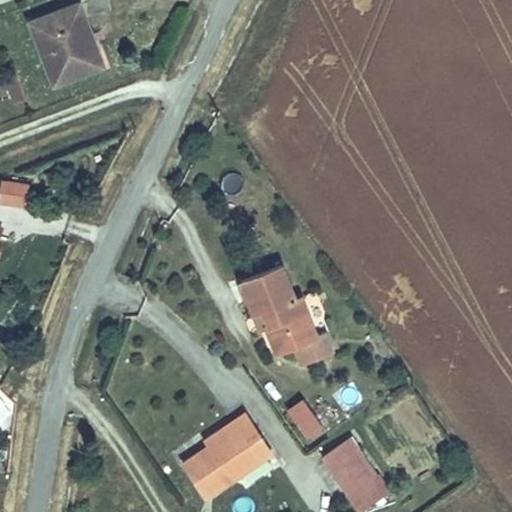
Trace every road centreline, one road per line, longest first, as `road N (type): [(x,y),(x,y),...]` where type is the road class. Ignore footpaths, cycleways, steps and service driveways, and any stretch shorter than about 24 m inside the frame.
road 1 (unclassified): [(38,511),(86,298),(226,0)]
road 2 (unknown): [(188,85),(141,85),(0,137)]
road 3 (unknown): [(65,371),(153,511)]
